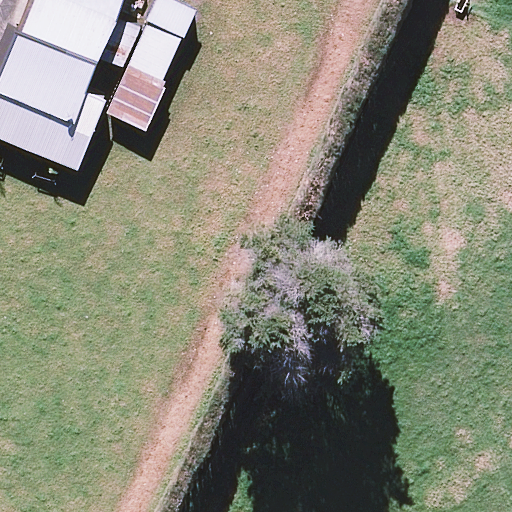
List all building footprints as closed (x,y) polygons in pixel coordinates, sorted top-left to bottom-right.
[(34,0),(22,32),(103,64),(105,59),(123,15),(83,0),(34,0)] [(120,0),(116,10),(143,21),(151,0),(120,0)] [(173,0),(166,0),(157,21),(182,32),(192,9),(173,0)] [(123,15),(105,59),(130,69),(147,25),(123,15)] [(156,20),(135,65),(170,81),(190,36),(182,32),(157,21),(156,20)] [(22,32),(0,85),(0,91),(79,123),(92,91),(103,64),(22,32)] [(135,65),(113,113),(152,130),(174,83),(170,81),(135,65)] [(114,99),(92,91),(79,123),(0,91),(0,136),(45,154),(85,170),(114,99)]
